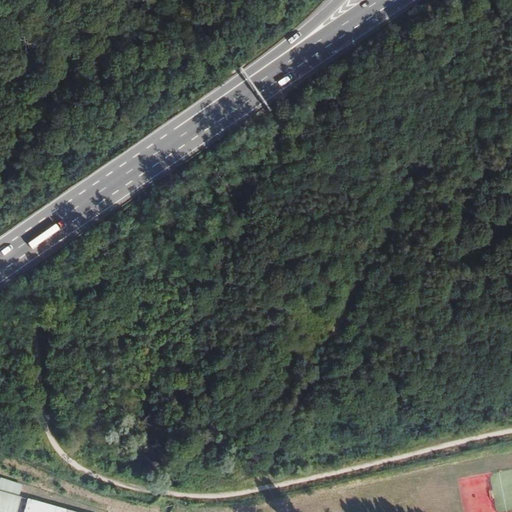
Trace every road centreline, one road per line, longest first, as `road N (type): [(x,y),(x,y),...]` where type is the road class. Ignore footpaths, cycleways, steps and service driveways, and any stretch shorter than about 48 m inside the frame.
road 1 (track): [(511,429),(252,488),(174,494),(124,485),(56,448),(37,320),(5,280)]
road 2 (track): [(262,486),(425,161),(511,18)]
road 3 (motorway): [(186,136),(387,0)]
road 4 (motorway): [(0,261),(186,136)]
road 5 (motorway): [(186,136),(340,0)]
